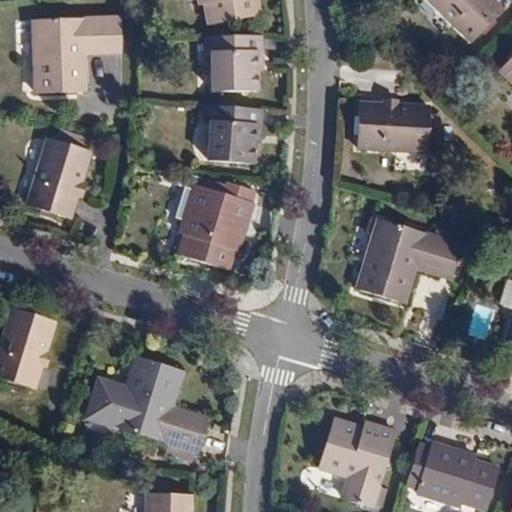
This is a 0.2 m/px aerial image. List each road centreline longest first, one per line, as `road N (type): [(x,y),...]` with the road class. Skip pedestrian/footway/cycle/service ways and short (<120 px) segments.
road 1 (residential): [(312,0),(318,56),(304,255),(282,338)]
road 2 (residential): [(282,338),(0,248)]
road 3 (residential): [(511,409),(282,338)]
road 4 (residential): [(258,511),(262,438),(282,338)]
